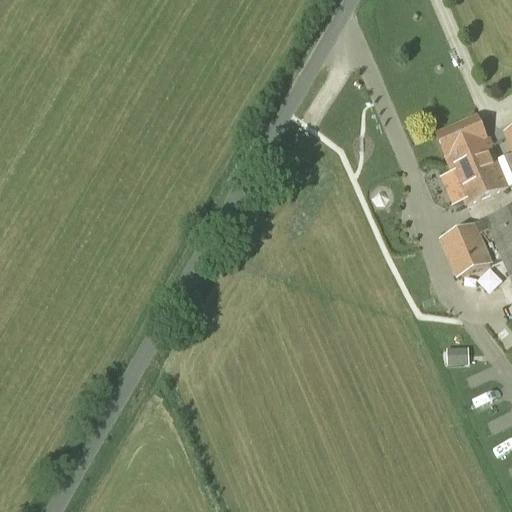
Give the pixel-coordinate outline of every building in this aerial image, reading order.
[(467,160),(491,150),(478,120),(436,138),(450,170),(463,165),(467,160)] [(511,157),(511,131),(503,135),(511,157)] [(463,165),(450,170),(466,209),(508,191),(491,150),(467,160),(463,165)] [(511,212),(440,244),(457,282),(492,267),(479,237),(491,232),(505,265),(511,281),(511,212)] [(469,367),(468,350),(446,351),(447,368),(469,367)]
